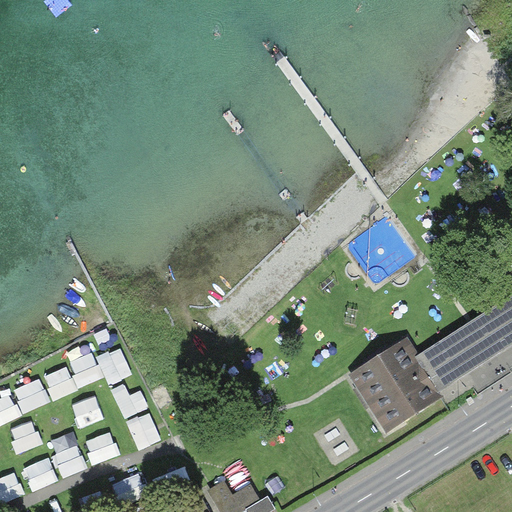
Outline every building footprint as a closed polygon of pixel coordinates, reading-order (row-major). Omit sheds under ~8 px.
[(408,343),(354,376),(389,430),(441,397),(437,391),(511,343),(511,314),(508,317),(425,369),(408,343)] [(71,359),(81,384),(103,375),(93,351),(71,359)] [(66,366),(47,375),(57,396),(76,387),(66,366)] [(24,411),(51,400),(41,377),(14,387),(24,411)] [(12,392),(0,397),(0,423),(22,413),(12,392)] [(112,430),(88,438),(96,460),(120,452),(112,430)] [(64,472),(85,467),(78,445),(58,451),(64,472)] [(26,468),(35,488),(57,478),(48,458),(26,468)] [(0,496),(1,498),(22,491),(15,473),(0,477),(0,496)] [(226,476),(207,487),(222,511),(236,511),(259,499),(251,485),(236,493),(226,476)]
